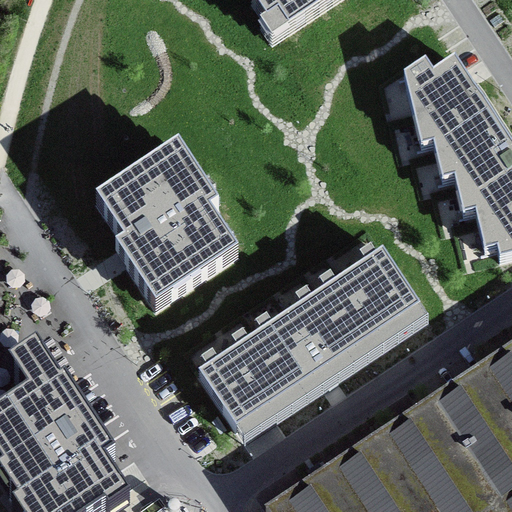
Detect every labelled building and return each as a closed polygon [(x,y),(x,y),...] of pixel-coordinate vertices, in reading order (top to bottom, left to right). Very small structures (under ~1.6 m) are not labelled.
[(289,34),(340,0),(253,0),(252,1),(268,25),(279,18),(289,34)] [(511,149),(455,65),(410,95),(414,125),(427,121),(437,163),(450,159),(459,195),(470,191),(480,231),(493,227),(499,264),(511,261),(511,149)] [(220,211),(187,162),(170,173),(162,161),(113,193),(120,205),(104,215),(124,244),(115,250),(125,265),(148,300),(164,290),(172,302),(224,268),(216,256),(232,245),(213,216),(220,211)] [(325,376),(421,311),(383,255),(203,376),(240,432),(325,376)] [(511,511),(511,349),(413,414),(280,501),(264,511),(511,511)] [(84,485),(119,461),(67,387),(62,390),(43,361),(14,381),(28,401),(0,420),(0,472),(16,495),(10,499),(19,511),(103,511),(90,493),(84,485)]
